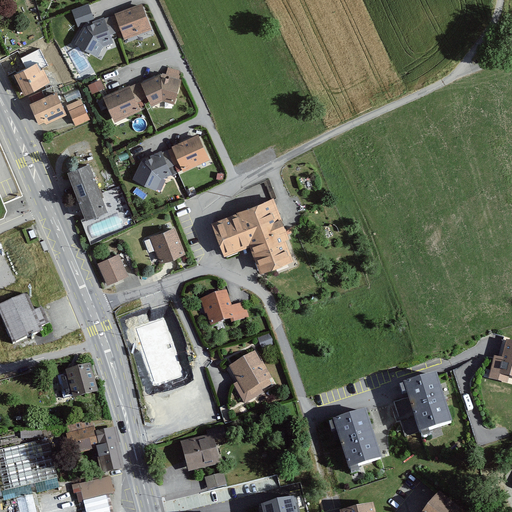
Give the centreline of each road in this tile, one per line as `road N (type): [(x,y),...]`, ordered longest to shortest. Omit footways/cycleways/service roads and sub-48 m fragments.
road 1 (residential): [(215,266),(199,215),(238,179),(151,0)]
road 2 (residential): [(331,511),(268,301),(244,277),(215,266)]
road 3 (secondary): [(104,343),(150,511)]
